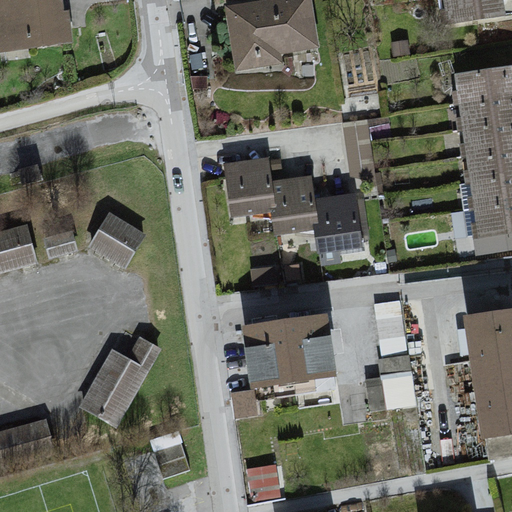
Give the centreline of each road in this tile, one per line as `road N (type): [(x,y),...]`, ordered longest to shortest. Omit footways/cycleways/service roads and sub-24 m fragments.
road 1 (residential): [(218,511),(161,85)]
road 2 (residential): [(161,85),(0,128)]
